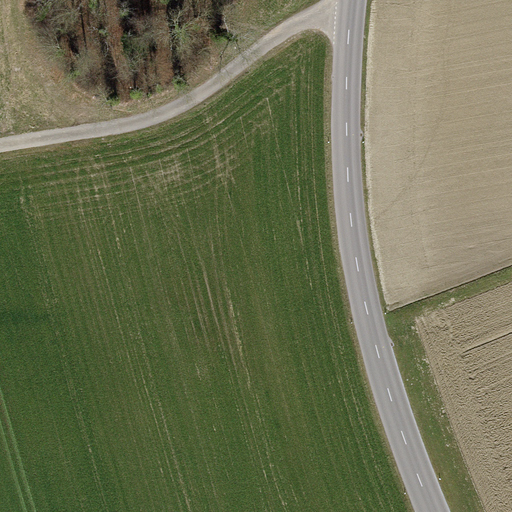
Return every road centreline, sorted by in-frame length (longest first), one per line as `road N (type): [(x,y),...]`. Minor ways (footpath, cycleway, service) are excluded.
road 1 (tertiary): [(355,0),(350,163),(367,316),(406,443),(439,511)]
road 2 (track): [(353,13),(293,28),(202,99),(98,132),(0,147)]
road 3 (track): [(367,316),(511,259)]
